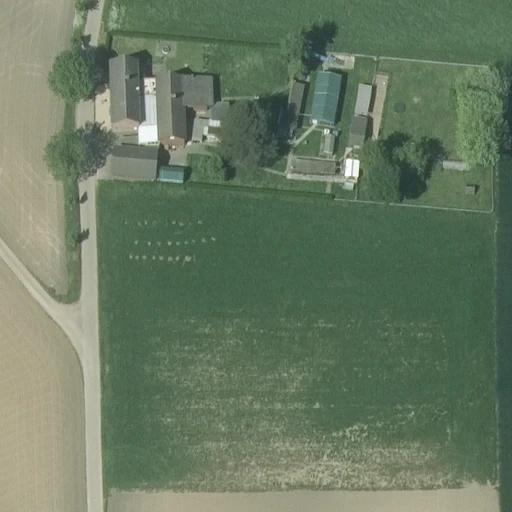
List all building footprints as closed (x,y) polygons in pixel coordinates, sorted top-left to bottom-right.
[(135,86),(134,70),(110,71),(112,133),(138,132),(136,102),(135,86)] [(339,85),(320,81),(312,126),(332,130),(339,85)] [(181,84),(135,86),(136,102),(156,101),(158,148),(183,147),(182,113),(181,84)] [(205,84),(181,84),(182,113),(206,113),(205,84)] [(374,154),(381,118),(367,115),(372,89),(360,87),(347,148),(374,154)] [(301,90),(292,88),(286,118),(297,120),(298,113),(296,112),(301,90)] [(229,108),(212,109),(213,126),(230,125),(229,108)] [(282,117),(279,134),(293,137),(297,120),(286,118),(282,117)] [(207,125),(194,123),(191,144),(200,145),(202,131),(207,131),(207,125)] [(155,155),(115,151),(113,182),(148,185),(150,173),(153,174),(155,155)] [(293,163),(291,174),(332,179),(333,167),(293,163)]
